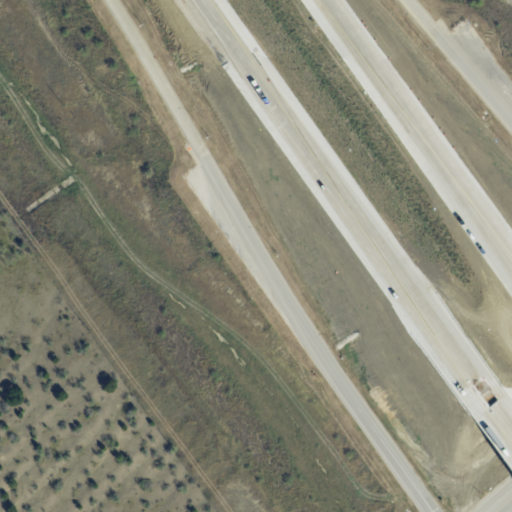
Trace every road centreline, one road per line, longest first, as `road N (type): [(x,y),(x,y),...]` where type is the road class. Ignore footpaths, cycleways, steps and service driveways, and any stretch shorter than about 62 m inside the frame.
road 1 (motorway): [(117,0),(320,357),(430,511)]
road 2 (motorway): [(199,0),(478,387)]
road 3 (motorway): [(511,249),(330,0)]
road 4 (motorway): [(511,117),(408,0)]
